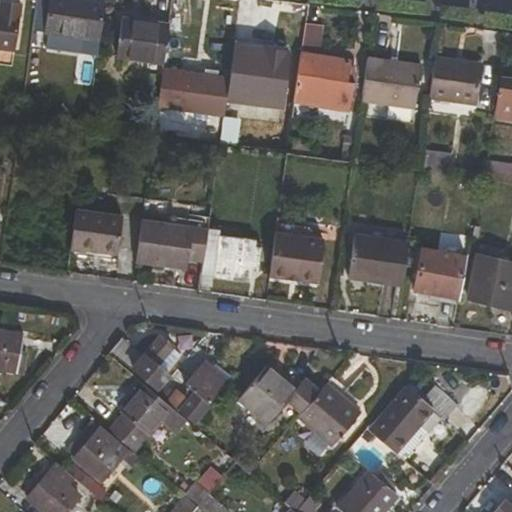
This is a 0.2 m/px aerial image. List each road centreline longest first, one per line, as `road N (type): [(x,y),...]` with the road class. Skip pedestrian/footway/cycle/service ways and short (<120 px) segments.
road 1 (residential): [(125,303),(511,360)]
road 2 (residential): [(125,303),(0,450)]
road 3 (residential): [(0,285),(125,303)]
road 4 (residential): [(511,419),(434,511)]
